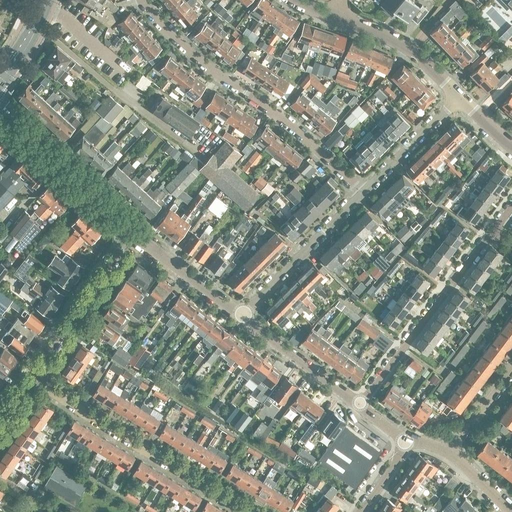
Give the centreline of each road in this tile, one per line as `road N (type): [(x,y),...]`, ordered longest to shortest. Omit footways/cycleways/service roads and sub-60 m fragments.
road 1 (residential): [(145,0),(176,38),(306,137),(363,192)]
road 2 (residential): [(31,374),(251,511)]
road 3 (residential): [(499,224),(358,405)]
road 4 (residential): [(460,99),(389,38),(295,0)]
road 5 (residential): [(132,234),(0,109)]
road 6 (residential): [(241,316),(363,192)]
road 7 (residential): [(132,234),(31,374)]
road 8 (residential): [(241,316),(358,405)]
road 9 (residential): [(132,234),(241,316)]
road 10 (residential): [(363,192),(460,99)]
